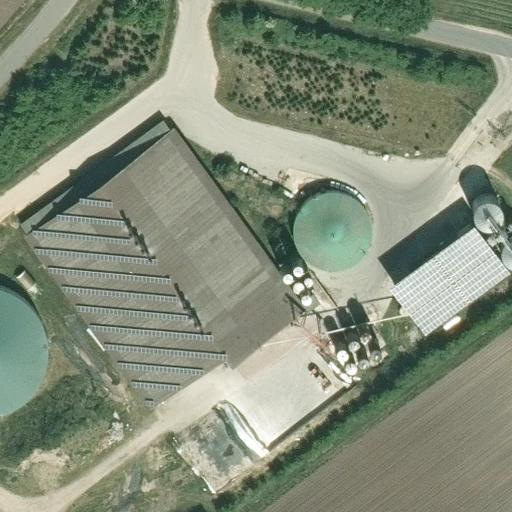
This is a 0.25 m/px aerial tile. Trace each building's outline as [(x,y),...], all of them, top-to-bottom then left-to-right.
[(177,123),(23,234),(153,413),(307,303),(177,123)] [(502,205),(504,201),(505,197),(504,193),(502,189),(499,186),(495,184),(491,184),(487,185),(483,187),(480,190),(478,195),(478,199),(479,203),(482,207),(486,210),(491,211),(495,210),(499,208),(502,205)] [(368,251),(374,240),(377,227),(375,214),(370,203),(361,194),(350,187),(338,185),(325,186),(313,192),(303,202),(297,214),(296,228),(299,242),(307,253),(318,262),(332,266),(346,265),(358,259),(368,251)] [(476,216),(395,276),(429,323),(511,263),(476,216)] [(42,390),(52,371),(56,351),(54,330),(44,310),(30,295),(11,285),(0,282),(0,414),(5,414),(26,404),(42,390)]
